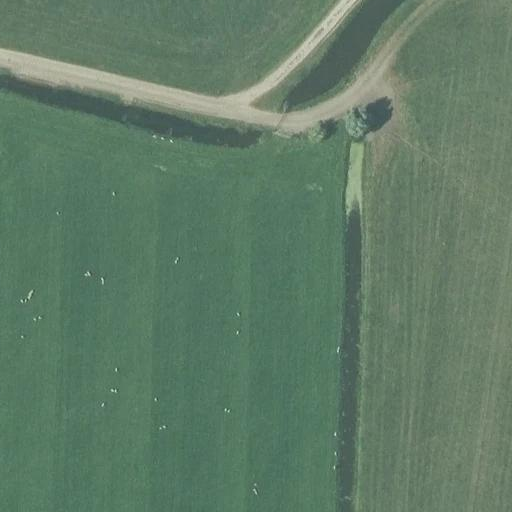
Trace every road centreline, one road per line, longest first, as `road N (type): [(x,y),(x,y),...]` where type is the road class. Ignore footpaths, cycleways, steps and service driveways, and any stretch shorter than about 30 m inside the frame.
road 1 (track): [(353,0),(266,85),(228,106),(287,122),(341,107),(384,63)]
road 2 (track): [(228,106),(0,57)]
